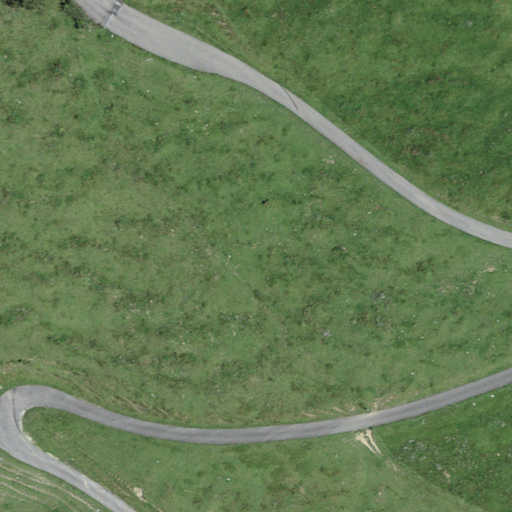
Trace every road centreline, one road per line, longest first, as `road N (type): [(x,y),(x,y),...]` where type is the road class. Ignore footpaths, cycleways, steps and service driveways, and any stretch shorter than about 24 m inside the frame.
road 1 (track): [(124,511),(2,435),(2,409),(18,397),(115,428),(248,438),(376,419),(511,374)]
road 2 (track): [(95,0),(287,100),(413,202),(511,240)]
